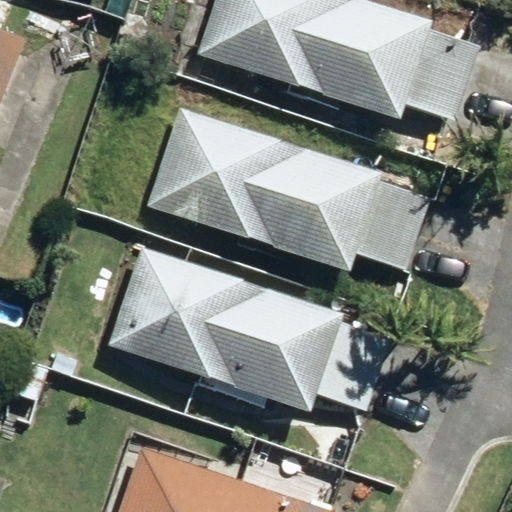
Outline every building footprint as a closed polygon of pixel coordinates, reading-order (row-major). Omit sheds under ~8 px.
[(223,60),(401,123),(407,106),(452,122),(479,48),(429,31),(429,28),(347,0),(187,0),(172,43),(223,60)] [(0,106),(27,38),(0,26),(0,106)] [(151,203),(353,272),(358,256),(403,272),(429,197),(379,180),(380,177),(184,110),(151,203)] [(111,342),(312,412),(318,395),(363,411),(388,338),(339,321),(340,318),(144,250),(111,342)] [(7,391),(39,402),(50,367),(18,357),(7,391)] [(50,439),(15,430),(2,479),(37,488),(50,439)] [(328,511),(144,448),(122,511),(328,511)]
